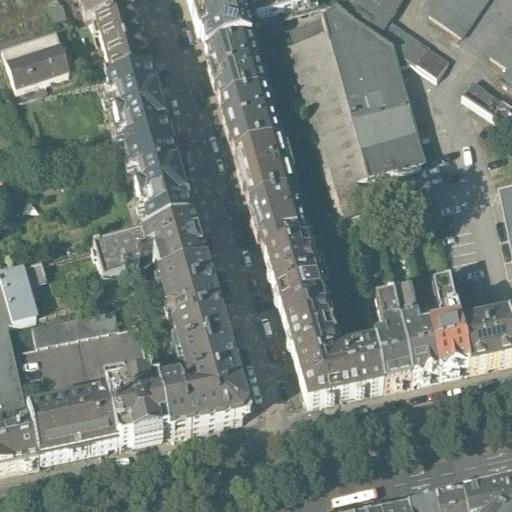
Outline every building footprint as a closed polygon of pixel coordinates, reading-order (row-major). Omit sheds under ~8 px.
[(75,0),(83,28),(93,26),(134,14),(130,0),(75,0)] [(190,0),(205,56),(252,43),(244,16),(250,14),(254,13),(256,22),(305,9),(303,0),(190,0)] [(407,0),(359,0),(360,2),(336,16),(394,56),(434,85),(448,67),(390,27),(407,0)] [(511,0),(440,0),(427,19),(459,44),(489,0),(511,0),(511,23),(487,61),(506,74),(500,84),(511,92),(511,0)] [(141,39),(134,14),(93,26),(109,83),(150,71),(141,39)] [(394,56),(336,16),(325,23),(284,35),(288,50),(339,238),(346,236),(366,231),(356,190),(426,170),(394,56)] [(55,41),(1,58),(14,98),(67,81),(55,41)] [(205,56),(220,108),(266,95),(252,43),(205,56)] [(161,109),(150,71),(109,83),(103,84),(146,236),(192,222),(182,185),(161,109)] [(510,135),(511,136),(511,112),(473,87),(462,103),(510,135)] [(220,108),(234,158),(281,145),(266,95),(220,108)] [(52,138),(45,142),(51,159),(60,153),(52,138)] [(234,158),(248,209),(295,195),(281,145),(234,158)] [(511,189),(498,193),(511,261),(511,189)] [(248,209),(262,260),(309,246),(295,195),(248,209)] [(195,233),(192,222),(146,236),(93,252),(103,286),(129,278),(127,270),(144,265),(141,256),(150,253),(159,284),(206,271),(195,233)] [(0,243),(0,412),(32,404),(14,320),(19,317),(6,269),(0,243)] [(336,406),(383,396),(373,348),(340,355),(309,246),(262,260),(276,305),(306,412),(336,406)] [(27,262),(6,269),(19,317),(39,311),(27,262)] [(211,288),(206,271),(159,284),(156,285),(166,321),(176,323),(184,320),(186,327),(177,329),(171,339),(188,394),(181,397),(179,388),(158,394),(168,441),(198,436),(250,426),(211,288)] [(470,282),(449,286),(456,314),(476,308),(470,282)] [(449,382),(469,378),(460,332),(456,314),(449,286),(433,289),(439,319),(425,321),(438,385),(449,382)] [(419,389),(438,385),(425,321),(417,323),(410,294),(391,298),(410,390),(419,389)] [(394,394),(410,390),(391,298),(374,302),(384,344),(373,348),(383,396),(394,394)] [(119,303),(35,321),(37,342),(123,324),(119,303)] [(481,375),(511,370),(511,349),(506,321),(472,330),(460,332),(469,378),(481,375)] [(168,441),(158,394),(147,396),(145,386),(106,394),(107,399),(25,415),(27,425),(37,469),(104,454),(116,452),(168,441)] [(37,469),(27,425),(0,429),(0,478),(16,475),(37,469)] [(511,511),(511,495),(475,504),(464,506),(464,511),(511,511)]
